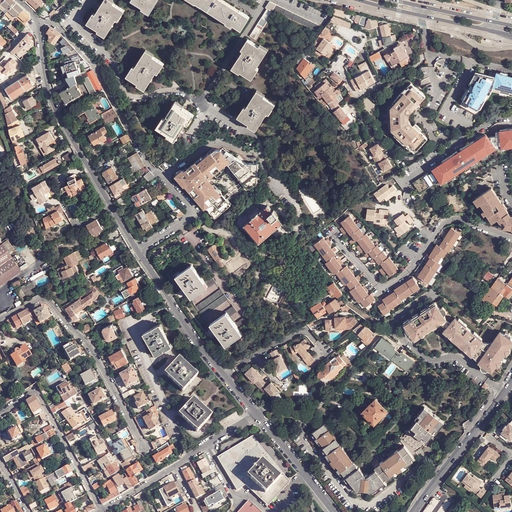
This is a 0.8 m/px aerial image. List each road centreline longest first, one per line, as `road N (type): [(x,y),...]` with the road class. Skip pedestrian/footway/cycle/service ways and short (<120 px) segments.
road 1 (residential): [(139,252),(54,107),(40,24)]
road 2 (residential): [(185,220),(189,205),(148,164),(100,74),(48,22)]
road 3 (residential): [(0,320),(47,299),(89,342),(144,446)]
road 4 (residential): [(257,415),(189,332),(139,252)]
road 5 (residential): [(432,293),(396,316),(393,332),(426,358),(458,357),(503,393)]
road 6 (residential): [(102,509),(36,389),(0,414)]
road 7 (track): [(54,267),(0,105)]
road 8 (residential): [(503,393),(413,511)]
road 9 (unknown): [(129,321),(187,455)]
road 10 (tertiary): [(358,0),(492,31)]
road 11 (residential): [(333,511),(257,415)]
road 12 (unknown): [(340,61),(357,96),(431,67)]
